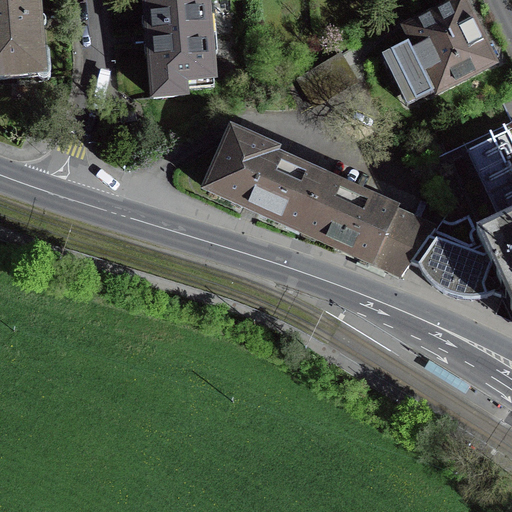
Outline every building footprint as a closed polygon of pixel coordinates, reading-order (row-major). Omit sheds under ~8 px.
[(0,0),(0,79),(44,76),(40,26),(37,0),(0,0)] [(208,19),(206,0),(155,0),(145,1),(148,39),(153,99),(185,96),(184,82),(213,80),(211,56),(208,56),(205,19),(208,19)] [(408,44),(391,53),(416,102),(433,94),(432,93),(437,90),(438,91),(493,64),(462,2),(441,12),(440,11),(434,14),(427,18),(428,19),(417,24),(420,30),(410,35),(413,43),(408,45),(408,44)] [(335,93),(357,80),(341,54),(297,80),(313,106),(335,93)] [(501,298),(506,299),(511,312),(511,123),(426,163),(449,212),(442,221),(445,223),(446,224),(448,225),(450,225),(451,225),(453,225),(455,225),(456,224),(468,219),(474,231),(473,232),(472,233),(471,235),(471,236),(471,237),(471,238),(471,239),(471,240),(474,245),(474,246),(473,247),(472,248),(471,248),(470,248),(434,232),(411,265),(418,268),(422,276),(428,283),(435,289),(442,294),(450,298),(459,300),(468,301),(477,301),(486,299),(494,296),(501,298)] [(302,233),(324,183),(324,182),(284,163),(284,162),(273,157),(275,154),(232,134),(225,151),(222,149),(213,169),(216,171),(207,191),(253,211),(286,226),(287,226),(302,233)] [(324,183),(302,233),(355,257),(389,272),(402,278),(411,265),(434,232),(324,183)] [(470,386),(429,361),(424,369),(465,395),(470,386)]
